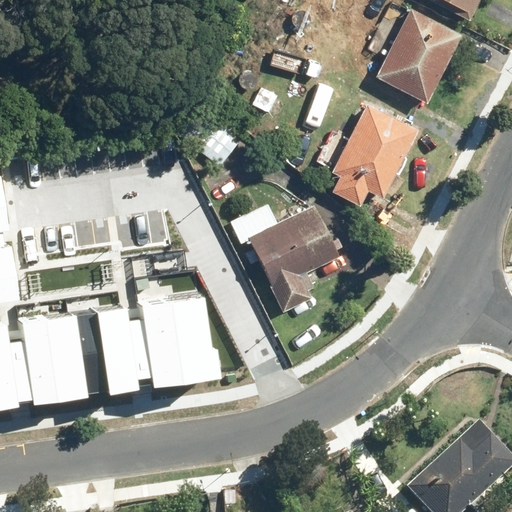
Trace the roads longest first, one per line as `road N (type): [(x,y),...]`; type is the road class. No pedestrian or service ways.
road 1 (residential): [(0,471),(279,427),(357,384),(453,291)]
road 2 (residential): [(453,291),(511,167)]
